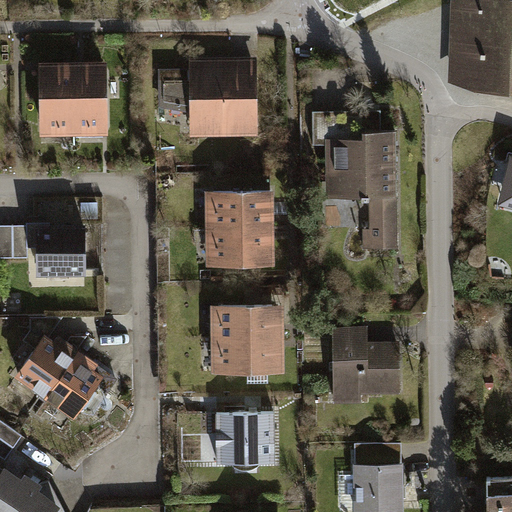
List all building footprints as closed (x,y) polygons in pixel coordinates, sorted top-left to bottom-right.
[(511,5),(453,4),(451,87),(511,98),(511,5)] [(259,68),(193,69),(193,76),(161,76),(162,112),(194,111),(195,143),(261,142),(259,68)] [(76,71),(46,72),(47,141),(78,141),(76,71)] [(110,140),(109,71),(76,71),(78,141),(110,140)] [(312,116),(311,152),(326,152),(326,206),(368,207),(368,256),(398,256),(399,137),(384,136),(384,116),(312,116)] [(511,169),(502,213),(511,215),(511,169)] [(209,237),(279,235),(278,197),(208,199),(209,237)] [(0,232),(0,263),(31,264),(31,232),(0,232)] [(90,233),(42,233),(42,283),(90,283),(90,233)] [(210,274),(280,273),(279,235),(209,237),(210,274)] [(216,311),(216,343),(288,343),(287,310),(216,311)] [(370,331),(336,332),(337,408),(369,407),(368,399),(403,398),(402,347),(371,347),(370,331)] [(58,346),(50,340),(19,381),(51,405),(85,358),(62,341),(58,346)] [(288,377),(288,343),(216,343),(216,378),(288,377)] [(121,384),(85,358),(51,405),(80,426),(95,406),(101,410),(121,384)] [(277,419),(221,420),(222,471),(277,471),(277,419)] [(26,441),(1,424),(0,424),(0,456),(10,464),(26,441)] [(406,511),(406,446),(356,446),(356,480),(343,480),(343,510),(356,510),(355,511),(406,511)] [(8,473),(0,484),(0,511),(63,511),(64,511),(44,497),(47,492),(28,479),(24,484),(8,473)] [(511,511),(511,480),(489,481),(490,511),(511,511)]
